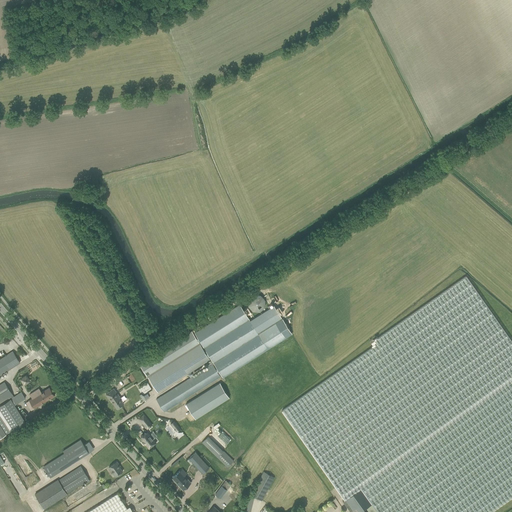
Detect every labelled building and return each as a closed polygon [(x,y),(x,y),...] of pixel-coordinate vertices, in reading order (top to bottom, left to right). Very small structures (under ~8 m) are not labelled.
[(377,344),(282,411),(344,500),(343,501),(350,511),(351,511),(356,509),(358,511),(360,511),(372,504),(375,509),(377,511),(490,511),(511,497),(511,340),(466,276),(374,340),(377,344)] [(265,307),(265,300),(260,295),(254,295),(248,299),(248,306),(253,311),(260,312),(265,307)] [(190,377),(193,375),(190,371),(209,359),(212,363),(220,376),(222,375),(223,377),(291,334),(273,306),(271,308),(269,305),(268,307),(269,309),(250,321),(239,305),(195,332),(193,330),(140,364),(156,390),(164,385),(165,388),(188,373),(190,377)] [(0,375),(20,363),(13,351),(0,359),(0,375)] [(212,363),(193,375),(190,377),(156,398),(164,411),(220,376),(212,363)] [(20,379),(24,385),(31,381),(27,374),(20,379)] [(9,433),(25,422),(14,405),(25,398),(21,392),(14,397),(4,382),(0,384),(0,419),(8,433),(9,433)] [(221,383),(187,404),(196,419),(230,398),(221,383)] [(54,396),(49,387),(45,390),(42,392),(39,388),(32,393),(29,394),(32,398),(26,402),(28,406),(31,410),(54,396)] [(123,398),(121,400),(119,397),(119,396),(114,389),(106,394),(109,399),(110,398),(117,408),(121,405),(122,407),(127,404),(127,403),(123,398)] [(0,437),(8,433),(0,419),(0,437)] [(147,420),(141,425),(145,430),(152,425),(147,420)] [(174,420),(170,423),(175,429),(178,426),(174,420)] [(142,437),(140,438),(143,441),(142,442),(144,445),(145,444),(149,449),(156,443),(153,439),(154,438),(151,434),(149,435),(147,432),(146,434),(145,433),(141,436),(142,437)] [(208,435),(201,443),(227,468),(234,461),(208,435)] [(81,440),(71,445),(80,458),(89,452),(84,445),(81,440)] [(189,458),(203,474),(209,467),(196,452),(189,458)] [(117,461),(113,464),(109,467),(116,476),(119,474),(123,471),(118,465),(119,465),(117,461)] [(54,483),(35,494),(44,508),(63,496),(89,479),(81,466),(54,483)] [(262,501),(274,478),(263,471),(251,494),(262,501)] [(185,472),(176,480),(186,492),(193,486),(190,482),(187,478),(187,479),(186,478),(188,476),(185,472)] [(222,485),(215,494),(220,498),(227,489),(222,485)] [(129,511),(117,493),(87,511),(129,511)] [(247,496),(243,511),(248,511),(252,498),(247,496)]
